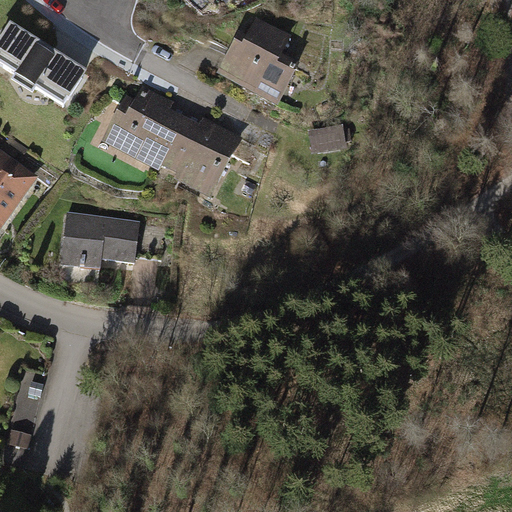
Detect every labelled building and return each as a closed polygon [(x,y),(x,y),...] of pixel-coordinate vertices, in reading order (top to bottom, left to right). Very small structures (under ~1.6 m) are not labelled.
[(239,35),(217,78),(278,109),(300,66),(283,57),(292,38),(256,20),(247,39),(239,35)] [(93,76),(13,27),(0,49),(0,69),(71,113),(93,76)] [(219,204),(246,147),(210,130),(166,108),(133,92),(106,150),(219,204)] [(346,130),(310,135),(313,154),(349,149),(346,130)] [(0,240),(40,181),(0,154),(0,240)] [(143,223),(65,214),(58,276),(102,281),(103,265),(139,269),(143,223)]
